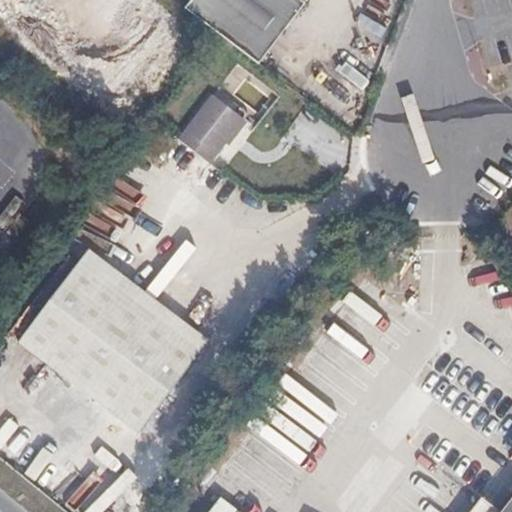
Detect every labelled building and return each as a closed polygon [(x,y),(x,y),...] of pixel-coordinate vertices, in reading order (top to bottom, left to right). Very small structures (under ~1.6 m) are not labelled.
[(214,32),(261,69),(307,9),(296,0),(196,0),(188,11),(187,12),(214,32)] [(211,99),(177,142),(209,167),(243,122),(211,99)] [(80,259),(17,339),(137,433),(199,352),(80,259)] [(259,427),(313,452),(320,438),(266,412),(259,427)] [(511,511),(511,453),(505,462),(511,467),(511,493),(497,511),(511,511)] [(238,511),(221,499),(211,511),(238,511)]
